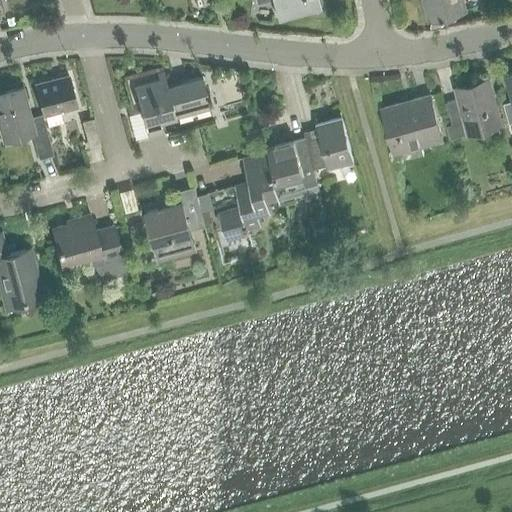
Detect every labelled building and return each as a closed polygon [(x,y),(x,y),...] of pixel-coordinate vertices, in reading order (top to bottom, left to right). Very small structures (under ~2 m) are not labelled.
[(272,0),(278,18),(320,7),(318,0),(255,0),(257,4),(269,0),(272,0)] [(424,0),(430,20),(464,10),(461,0),(424,0)] [(210,107),(204,87),(202,77),(167,86),(163,73),(157,74),(159,80),(134,87),(147,137),(163,133),(160,121),(210,107)] [(44,115),(45,115),(48,126),(62,122),(59,111),(77,106),(68,75),(35,84),(44,115)] [(446,107),(452,125),(464,122),(468,134),(501,125),(488,79),(455,88),(459,103),(446,107)] [(39,159),(53,155),(42,114),(30,117),(22,88),(0,93),(0,128),(3,141),(32,133),(39,159)] [(393,153),(442,139),(430,95),(381,108),(393,153)] [(317,128),(305,132),(304,132),(314,169),(328,165),(329,169),(354,163),(340,112),(315,119),(317,128)] [(82,121),(89,148),(101,145),(94,118),(82,121)] [(268,151),(279,194),(318,184),(311,158),(299,161),(294,141),(267,148),(268,151)] [(279,194),(268,151),(243,157),(249,181),(234,185),(240,206),(218,212),(225,240),(249,234),(247,228),(262,225),(258,212),(271,209),(268,197),(279,194)] [(180,202),(146,212),(158,255),(173,251),(174,254),(195,248),(190,230),(205,225),(202,213),(197,196),(194,186),(190,187),(177,191),(180,202)] [(208,193),(197,196),(202,213),(212,210),(208,193)] [(114,226),(102,229),(95,231),(90,215),(66,221),(67,225),(52,229),(62,263),(89,256),(90,261),(93,266),(96,271),(100,274),(106,279),(126,273),(120,250),(114,226)] [(29,248),(9,254),(3,230),(0,230),(0,280),(6,304),(41,295),(29,248)]
